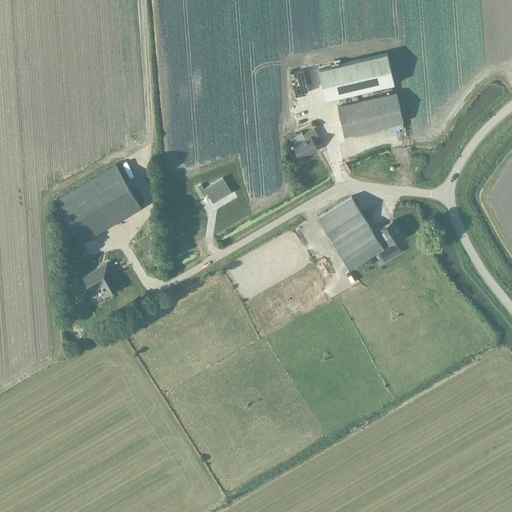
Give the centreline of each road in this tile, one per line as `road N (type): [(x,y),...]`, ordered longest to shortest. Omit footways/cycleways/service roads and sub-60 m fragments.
road 1 (unclassified): [(167,285),(330,188),(446,195)]
road 2 (unclassified): [(511,311),(476,267),(446,195)]
